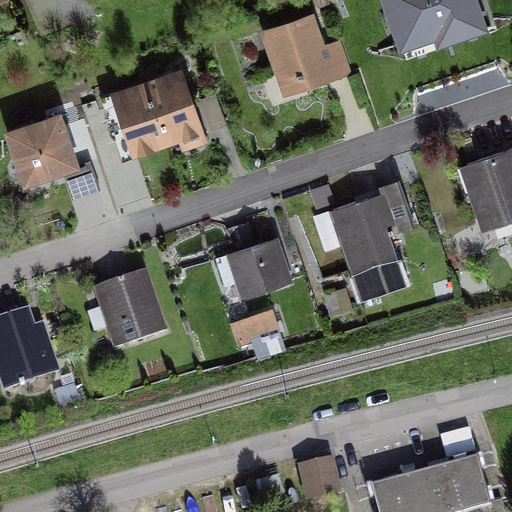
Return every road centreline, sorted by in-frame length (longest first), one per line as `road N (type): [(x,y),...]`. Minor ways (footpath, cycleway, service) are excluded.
road 1 (residential): [(511,96),(0,269)]
road 2 (residential): [(35,511),(263,444),(511,392)]
